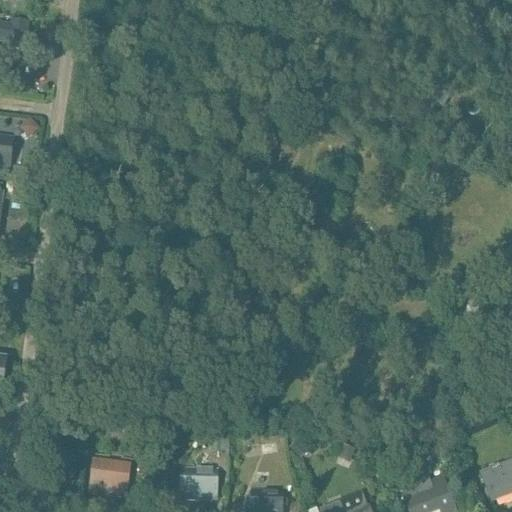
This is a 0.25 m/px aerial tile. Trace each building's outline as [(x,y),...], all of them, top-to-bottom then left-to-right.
[(0,43),(10,45),(9,51),(27,53),(30,25),(12,23),(12,26),(0,24),(0,43)] [(17,66),(7,71),(12,82),(23,76),(17,66)] [(0,170),(10,172),(13,140),(0,139),(0,170)] [(0,359),(0,392),(4,393),(8,360),(0,359)] [(484,373),(479,389),(491,393),(496,377),(484,373)] [(387,436),(369,441),(375,461),(393,456),(387,436)] [(45,440),(38,455),(49,461),(56,446),(45,440)] [(212,440),(211,455),(221,456),(222,441),(212,440)] [(297,442),(289,451),(300,461),(308,452),(297,442)] [(344,447),(339,460),(350,465),(355,452),(344,447)] [(101,464),(99,475),(97,496),(126,500),(130,468),(101,464)] [(511,464),(482,476),(492,502),(511,494),(511,464)] [(181,470),(180,501),(190,501),(217,502),(217,482),(217,471),(181,470)] [(427,472),(399,483),(403,495),(409,511),(435,511),(440,510),(441,511),(454,511),(442,480),(431,484),(427,472)] [(252,511),(282,511),(283,491),(253,491),(252,511)] [(323,510),(321,510),(321,511),(368,511),(367,509),(358,511),(343,511),(340,503),(323,510)]
